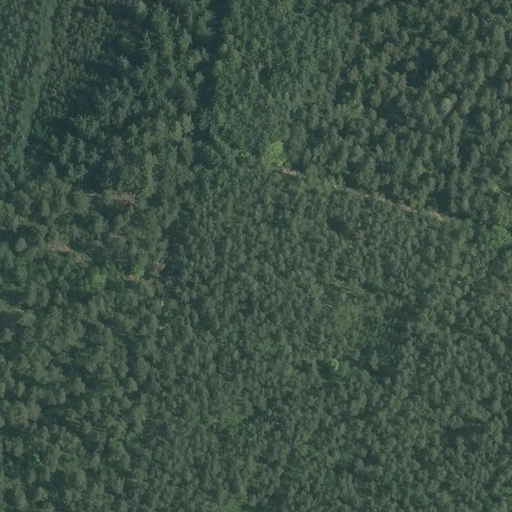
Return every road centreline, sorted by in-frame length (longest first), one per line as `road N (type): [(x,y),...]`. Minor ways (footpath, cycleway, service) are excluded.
road 1 (track): [(218,0),(129,511)]
road 2 (track): [(195,137),(511,235)]
road 3 (track): [(157,0),(79,132),(0,212)]
